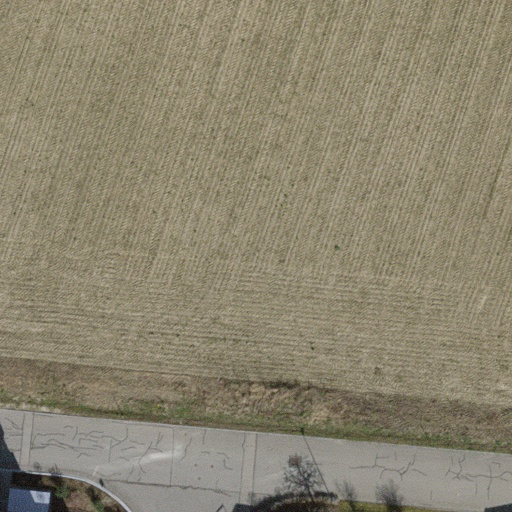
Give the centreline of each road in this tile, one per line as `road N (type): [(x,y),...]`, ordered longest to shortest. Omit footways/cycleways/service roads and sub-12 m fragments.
road 1 (residential): [(511,484),(200,458)]
road 2 (residential): [(200,458),(0,434)]
